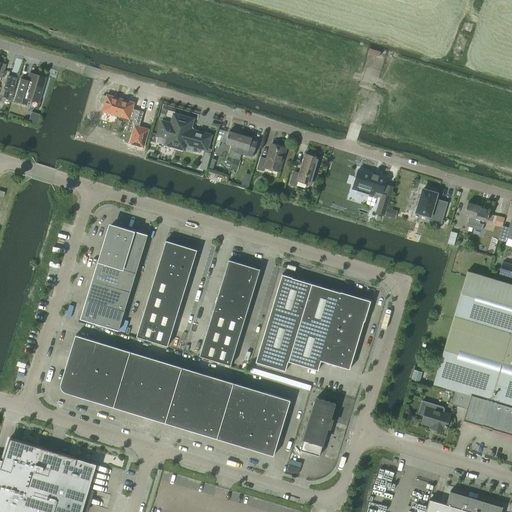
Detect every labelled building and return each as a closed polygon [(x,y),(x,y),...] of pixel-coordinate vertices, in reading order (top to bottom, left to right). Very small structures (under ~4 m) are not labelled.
[(44,77),(28,73),(26,81),(24,82),(24,83),(19,82),(20,79),(19,79),(13,100),(25,104),(27,98),(37,101),(44,77)] [(8,99),(10,94),(11,91),(10,91),(14,77),(7,75),(3,88),(4,88),(1,97),(8,99)] [(132,108),(134,102),(106,94),(106,96),(103,95),(101,97),(100,99),(100,102),(103,103),(101,110),(128,118),(125,130),(132,132),(129,143),(143,147),(148,129),(139,126),(143,111),(132,108)] [(30,111),(27,119),(36,122),(38,114),(30,111)] [(193,152),(195,145),(206,148),(209,135),(192,130),(190,126),(191,119),(174,114),(171,124),(162,121),(158,134),(159,135),(158,140),(164,142),(164,145),(185,151),(185,150),(193,152)] [(215,142),(215,144),(215,145),(215,146),(216,146),(218,146),(219,146),(219,145),(219,144),(220,144),(220,143),(220,142),(221,141),(222,141),(223,141),(225,142),(226,140),(226,139),(226,138),(227,138),(227,137),(227,136),(227,135),(228,135),(228,134),(229,131),(228,131),(227,131),(226,130),(225,130),(224,130),(222,129),(222,130),(221,129),(220,129),(219,130),(219,132),(218,133),(218,134),(218,135),(218,136),(217,136),(217,137),(217,138),(216,139),(216,140),(216,141),(215,142)] [(233,158),(240,134),(229,130),(225,142),(231,144),(228,156),(233,158)] [(240,134),(233,158),(239,160),(243,148),(248,149),(252,137),(240,134)] [(257,168),(263,170),(264,166),(278,171),(285,147),(271,143),(267,158),(261,156),(257,168)] [(200,167),(206,169),(211,154),(205,152),(200,167)] [(296,186),(297,180),(310,183),(318,156),(304,152),(298,172),(293,170),(289,184),(296,186)] [(234,158),(231,168),(237,170),(240,160),(234,158)] [(352,175),(350,181),(352,183),(354,184),(352,189),(374,195),(375,191),(381,192),(386,177),(358,169),(356,175),(355,174),(352,175)] [(386,184),(380,202),(377,213),(384,215),(393,186),(386,184)] [(432,189),(424,187),(424,189),(422,188),(415,211),(429,216),(428,219),(440,222),(446,202),(438,199),(437,200),(435,199),(437,192),(431,191),(432,189)] [(472,228),(479,205),(467,201),(464,214),(471,216),(469,220),(467,226),(472,228)] [(479,205),(472,228),(482,231),(484,224),(479,223),(481,219),(487,220),(490,208),(479,205)] [(386,207),(384,215),(395,218),(397,210),(386,207)] [(497,216),(494,225),(502,227),(504,218),(497,216)] [(511,216),(509,227),(502,225),(498,239),(506,241),(507,236),(511,237),(511,216)] [(92,280),(130,292),(148,234),(115,224),(114,226),(110,229),(108,228),(107,231),(106,234),(105,241),(104,244),(102,254),(101,257),(102,257),(101,260),(98,259),(92,280)] [(451,231),(447,243),(454,245),(457,233),(451,231)] [(168,345),(197,249),(165,239),(136,336),(168,345)] [(199,355),(230,365),(260,268),(228,259),(199,355)] [(511,264),(502,261),(499,273),(511,276),(511,264)] [(511,284),(467,271),(433,384),(455,390),(451,404),(466,408),(463,420),(511,434),(511,284)] [(255,361),(265,364),(286,370),(288,361),(318,370),(321,360),(350,369),(364,321),(365,321),(371,300),(341,291),(292,277),(292,276),(282,273),(255,361)] [(86,299),(125,311),(130,292),(92,280),(86,299)] [(125,311),(86,299),(80,318),(119,330),(125,311)] [(76,334),(61,383),(61,384),(61,385),(61,387),(62,388),(62,389),(63,390),(64,391),(65,392),(274,455),(290,400),(76,334)] [(411,381),(419,384),(422,372),(414,370),(411,381)] [(300,450),(319,456),(328,426),(330,427),(332,420),(330,419),(335,403),(316,397),(300,450)] [(426,407),(421,422),(431,425),(430,428),(443,431),(444,429),(445,430),(447,425),(449,426),(451,425),(452,421),(451,419),(449,418),(450,414),(426,407)] [(81,511),(96,462),(21,440),(8,436),(2,458),(0,457),(0,511),(81,511)] [(429,499),(425,511),(501,511),(503,506),(450,490),(446,504),(429,499)]
